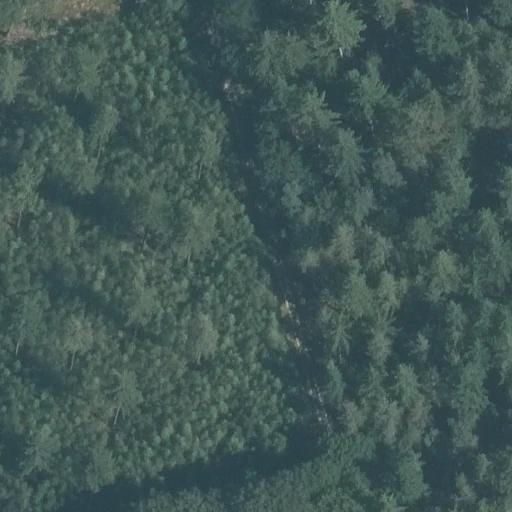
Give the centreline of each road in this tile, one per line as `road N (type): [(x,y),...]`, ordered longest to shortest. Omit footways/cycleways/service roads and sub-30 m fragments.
road 1 (track): [(205,0),(350,498)]
road 2 (track): [(350,498),(511,451)]
